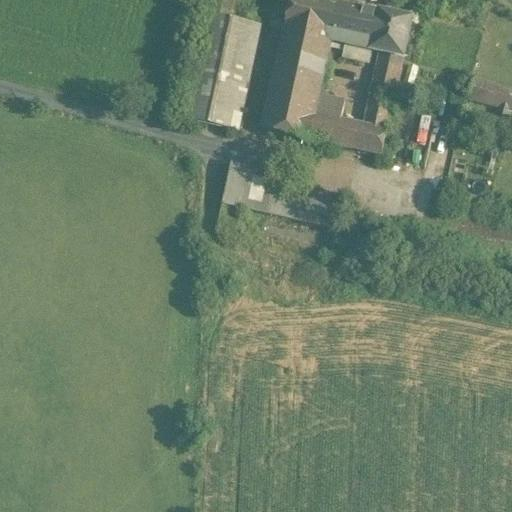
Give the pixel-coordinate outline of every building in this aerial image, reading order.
[(205,0),(180,121),(239,134),(262,28),(242,24),(247,0),(205,0)] [(317,0),(291,0),(284,34),(332,44),(341,5),(317,0)] [(356,9),(341,5),(332,44),(347,48),(356,9)] [(413,21),(356,9),(347,48),(380,55),(404,60),(413,21)] [(332,44),(284,34),(262,132),(310,143),(316,117),(320,99),(332,44)] [(380,55),(364,128),(388,133),(404,60),(380,55)] [(511,91),(474,81),(468,101),(511,113),(511,91)] [(437,112),(401,104),(387,164),(424,171),(417,201),(443,207),(464,104),(440,98),(437,112)] [(345,104),(320,99),(316,117),(341,123),(345,104)] [(341,123),(316,117),(310,143),(382,158),(388,133),(364,128),(341,123)] [(276,178),(231,169),(222,207),(267,216),(274,185),(276,178)] [(297,190),(274,185),(267,216),(290,221),(297,190)] [(344,200),(297,190),(290,221),(338,232),(344,200)]
